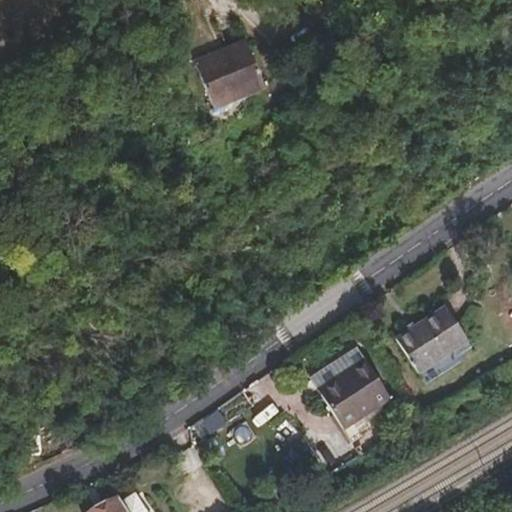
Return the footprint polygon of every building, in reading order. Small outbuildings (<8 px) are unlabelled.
[(193,65),(212,111),(262,91),(242,45),(193,65)] [(393,339),(414,375),(464,344),(443,308),(393,339)] [(361,360),(346,369),(349,375),(316,393),(337,427),(385,399),(361,360)] [(349,375),(346,369),(313,387),(316,393),(349,375)] [(86,511),(138,511),(131,496),(115,504),(113,499),(86,511)]
